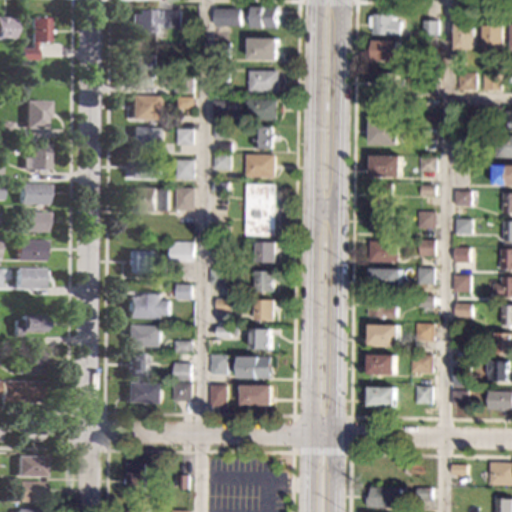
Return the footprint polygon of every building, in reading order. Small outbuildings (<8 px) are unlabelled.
[(277,28),(252,28),(252,7),(277,7),(277,28)] [(239,26),(213,25),(213,8),(239,8),(239,26)] [(155,17),(159,17),(159,12),(178,11),(178,27),(159,27),(159,26),(155,26),(156,33),(131,33),(131,10),(155,10),(155,17)] [(392,21),(401,21),(401,34),(373,34),(373,28),(369,28),(369,16),(373,16),(373,14),(392,14),(392,21)] [(6,18),(13,18),(13,38),(2,38),(2,40),(0,40),(0,18),(1,18),(1,15),(6,15),(6,18)] [(49,42),(37,42),(37,60),(20,61),(20,48),(30,48),(30,18),(49,18),(49,42)] [(439,35),(423,35),(423,21),(439,21),(439,35)] [(476,49),(455,50),(455,23),(476,23),(476,49)] [(504,49),(484,48),(484,25),(504,25),(504,49)] [(276,59),(248,59),(249,38),(277,39),(276,59)] [(399,60),(373,60),(373,41),(399,41),(399,60)] [(228,58),(213,58),(213,43),(228,43),(228,58)] [(153,78),(130,79),(130,55),(153,55),(153,78)] [(412,69),(404,70),(404,62),(411,62),(412,69)] [(277,92),(248,91),(248,70),(251,70),(278,71),(277,92)] [(227,83),(212,82),(212,71),(227,72),(227,83)] [(475,90),(457,90),(457,72),(475,72),(475,90)] [(394,94),(375,94),(376,73),(394,73),(394,94)] [(500,90),(482,90),(482,73),(500,73),(500,90)] [(192,78),(192,93),(173,93),(173,77),(192,78)] [(437,94),(420,95),(420,78),(437,78),(437,94)] [(159,120),(131,119),(131,96),(160,96),(159,120)] [(192,97),(192,109),(176,109),(176,97),(192,97)] [(276,120),(246,120),(247,99),(276,100),(276,120)] [(227,115),(211,115),(211,100),(227,100),(227,115)] [(49,119),(46,119),(45,129),(24,129),(25,101),(50,101),(49,119)] [(491,125),(474,125),(474,108),(491,108),(491,125)] [(399,145),(370,144),(371,119),(399,120),(399,145)] [(0,122),(11,122),(11,140),(0,140),(0,122)] [(227,125),(227,138),(212,138),(212,125),(227,125)] [(272,134),(274,135),(274,141),(272,141),(272,148),(254,148),(254,126),(272,126),(272,134)] [(161,151),(131,151),(131,143),(130,143),(130,136),(131,136),(132,127),(161,128),(161,151)] [(191,145),(175,145),(175,128),(178,129),(191,129),(191,145)] [(472,146),(454,146),(454,135),(472,135),(472,146)] [(511,157),(495,157),(496,136),(498,136),(511,136),(511,157)] [(230,152),(216,151),(216,142),(230,142),(230,152)] [(49,170),(22,170),(22,158),(29,158),(29,144),(49,144),(49,170)] [(229,169),(212,169),(212,154),(229,154),(229,169)] [(275,177),(245,177),(245,154),(275,155),(275,177)] [(400,176),(371,176),(372,155),(401,156),(400,176)] [(436,172),(420,172),(420,157),(436,157),(436,172)] [(158,179),(128,179),(128,158),(158,158),(158,179)] [(192,178),(175,178),(175,160),(192,160),(192,178)] [(511,185),(493,185),(494,165),(511,165),(511,185)] [(227,192),(211,192),(211,182),(227,182),(227,192)] [(49,197),(47,197),(47,205),(19,204),(19,184),(49,185),(49,197)] [(275,235),(246,235),(246,184),(275,184),(275,235)] [(392,204),(371,204),(371,184),(391,184),(392,184),(392,204)] [(435,196),(420,196),(420,185),(423,185),(435,185),(435,196)] [(167,210),(147,210),(146,214),(139,214),(139,211),(130,211),(130,188),(168,189),(167,210)] [(192,210),(174,210),(174,188),(192,188),(192,210)] [(470,206),(454,205),(454,190),(469,190),(471,190),(470,206)] [(511,213),(502,213),(503,193),(511,193),(511,213)] [(435,228),(417,228),(417,211),(435,211),(435,228)] [(48,224),(45,224),(45,232),(18,232),(18,212),(48,212),(48,224)] [(392,232),(371,232),(371,212),(392,212),(392,232)] [(471,233),(455,233),(455,219),(471,219),(471,233)] [(511,241),(503,241),(503,221),(511,221),(511,241)] [(434,256),(419,256),(419,239),(434,239),(434,256)] [(44,261),(16,261),(16,240),(44,240),(44,261)] [(191,261),(152,261),(152,276),(127,275),(128,250),(152,251),(152,255),(167,256),(167,241),(191,242),(191,261)] [(398,262),(369,261),(370,241),(396,242),(398,242),(398,262)] [(274,262),(254,262),(254,242),(274,242),(274,262)] [(469,263),(454,262),(454,247),(469,248),(470,248),(469,263)] [(228,264),(211,264),(211,249),(228,249),(228,264)] [(511,269),(501,269),(501,249),(511,249),(511,269)] [(433,284),(417,284),(417,267),(433,267),(433,284)] [(43,272),(46,272),(46,281),(42,281),(42,289),(15,289),(15,268),(43,269),(43,272)] [(401,288),(370,288),(370,268),(396,269),(402,269),(401,288)] [(226,285),(208,285),(208,269),(226,269),(226,285)] [(273,292),(253,291),(253,271),(258,271),(274,271),(273,292)] [(470,292),(452,291),(453,274),(471,275),(470,292)] [(511,297),(493,297),(494,283),(502,283),(502,276),(511,276),(511,297)] [(189,299),(174,299),(174,284),(189,284),(189,299)] [(158,300),(167,300),(167,315),(158,315),(158,318),(127,318),(127,296),(139,297),(139,293),(158,293),(158,300)] [(389,305),(397,306),(397,319),(387,319),(387,316),(368,316),(368,296),(389,296),(389,305)] [(230,310),(214,310),(214,299),(230,299),(230,310)] [(273,320),(253,320),(253,300),(273,300),(273,320)] [(472,303),(471,317),(454,317),(454,302),(472,303)] [(511,304),(511,325),(501,325),(501,304),(511,304)] [(43,332),(31,332),(31,338),(13,338),(13,320),(19,320),(20,315),(43,315),(43,332)] [(433,341),(415,340),(415,323),(433,323),(433,341)] [(398,345),(369,345),(370,324),(397,324),(399,324),(398,345)] [(158,346),(126,346),(126,325),(158,326),(158,346)] [(235,335),(229,335),(228,338),(215,337),(215,326),(236,326),(235,335)] [(270,349),(251,349),(251,329),(254,329),(270,329),(270,349)] [(470,332),(476,332),(475,342),(454,342),(454,330),(470,330),(470,332)] [(511,353),(496,353),(496,333),(511,333),(511,353)] [(189,352),(172,353),(172,352),(172,341),(189,341),(189,352)] [(45,365),(42,365),(42,374),(14,374),(14,353),(45,354),(45,365)] [(143,381),(134,381),(134,377),(126,377),(126,354),(143,354),(143,381)] [(432,372),(410,372),(410,354),(432,355),(432,372)] [(226,374),(209,374),(209,355),(225,355),(226,374)] [(395,374),(368,374),(369,355),(395,355),(395,374)] [(270,378),(237,377),(238,356),(271,357),(270,378)] [(509,381),(488,381),(488,376),(486,376),(486,361),(509,361),(509,381)] [(189,381),(172,381),(172,362),(189,362),(189,381)] [(470,367),(470,386),(453,385),(453,366),(470,367)] [(41,402),(1,402),(1,381),(41,382),(41,402)] [(159,383),(159,403),(125,403),(125,382),(159,383)] [(190,401),(171,401),(171,383),(190,383),(190,401)] [(225,406),(208,406),(208,384),(225,385),(225,406)] [(271,406),(241,405),(241,385),(271,385),(271,406)] [(431,404),(415,404),(415,386),(431,386),(431,404)] [(395,387),(395,407),(368,406),(369,387),(395,387)] [(468,405),(452,405),(452,390),(468,390),(468,405)] [(511,410),(505,410),(505,411),(499,411),(499,409),(488,409),(488,391),(511,391),(511,410)] [(45,477),(15,477),(15,456),(45,457),(45,477)] [(511,484),(489,484),(490,462),(511,462),(511,484)] [(144,478),(148,478),(148,486),(144,486),(144,491),(126,491),(126,483),(123,483),(123,479),(126,479),(126,463),(144,463),(144,478)] [(466,476),(451,475),(451,464),(467,464),(466,476)] [(186,489),(177,489),(177,474),(186,474),(186,489)] [(43,502),(16,502),(16,482),(43,482),(43,502)] [(400,508),(367,508),(367,493),(370,493),(370,487),(400,487),(400,508)] [(431,499),(416,499),(416,487),(431,487),(431,499)] [(511,511),(495,511),(495,498),(511,498),(511,511)]
